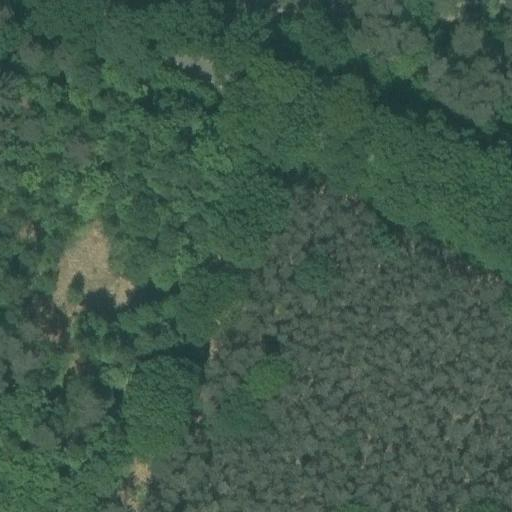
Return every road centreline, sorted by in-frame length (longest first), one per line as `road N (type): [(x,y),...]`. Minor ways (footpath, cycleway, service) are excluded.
road 1 (unclassified): [(511,227),(77,0)]
road 2 (track): [(114,489),(284,102)]
